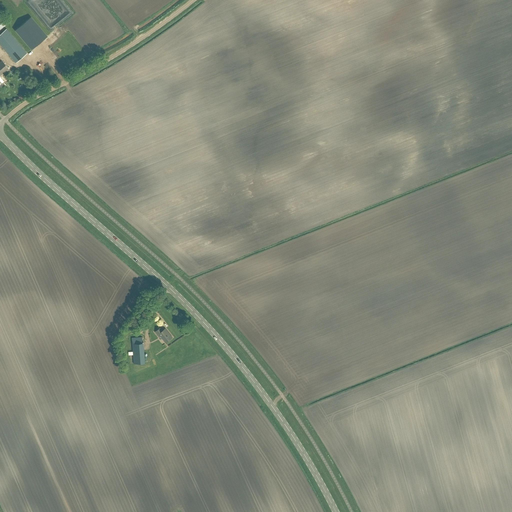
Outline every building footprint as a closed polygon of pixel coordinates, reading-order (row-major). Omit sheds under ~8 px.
[(15,30),(31,49),(47,36),(30,17),(15,30)] [(6,29),(0,34),(0,44),(15,63),(27,53),(6,29)] [(0,86),(2,84),(0,81),(0,75),(8,69),(2,61),(0,62),(0,86)] [(155,332),(159,337),(160,336),(166,342),(172,337),(165,328),(162,331),(160,328),(155,332)] [(132,337),(133,364),(145,363),(144,344),(143,337),(132,337)]
